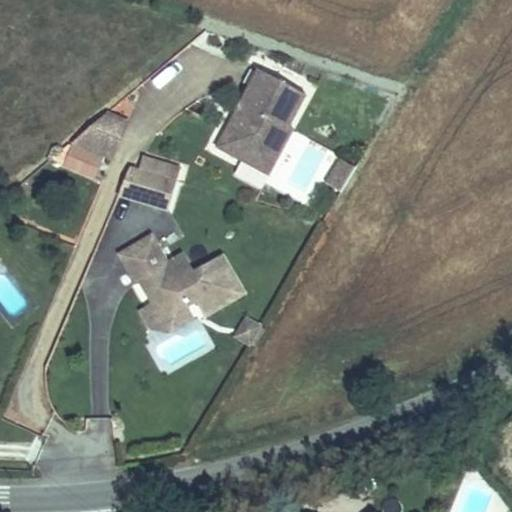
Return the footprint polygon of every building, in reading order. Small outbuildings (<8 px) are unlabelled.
[(272,57),(238,139),(270,153),(280,131),(293,137),(303,111),(308,114),(323,78),(272,57)] [(149,116),(131,108),(97,136),(134,152),(149,116)] [(280,131),(270,153),(293,162),(313,114),(308,114),(303,111),(293,137),(280,131)] [(200,173),(152,161),(141,189),(191,202),(200,173)] [(343,195),(357,170),(340,161),(326,186),(343,195)] [(165,273),(177,294),(183,303),(197,306),(212,297),(214,289),(222,291),(232,307),(270,283),(246,246),(218,264),(207,246),(192,255),(175,228),(145,247),(161,275),(165,273)] [(0,254),(15,242),(8,234),(0,240),(0,254)] [(0,270),(23,253),(15,242),(0,254),(0,270)] [(197,324),(220,310),(212,297),(197,306),(183,303),(177,294),(165,302),(177,321),(197,324)] [(235,337),(251,347),(261,329),(246,319),(235,337)] [(375,511),(361,497),(347,511),(375,511)]
